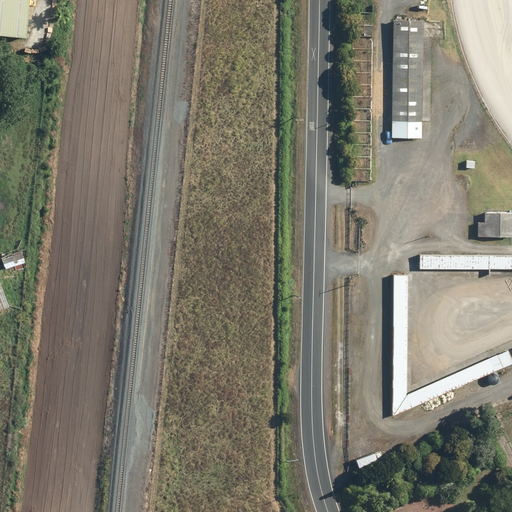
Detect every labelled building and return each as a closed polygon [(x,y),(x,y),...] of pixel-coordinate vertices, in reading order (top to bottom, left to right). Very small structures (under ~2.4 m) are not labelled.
[(0,0),(0,29),(31,33),(33,0),(0,0)] [(396,21),(393,138),(423,139),(426,21),(396,21)] [(373,26),(353,24),(353,36),(372,37),(373,26)] [(198,154),(189,154),(189,165),(198,165),(198,154)] [(511,213),(487,214),(487,224),(480,224),(480,236),(488,236),(488,238),(511,237),(511,213)] [(20,249),(1,255),(4,266),(23,260),(20,249)] [(415,270),(511,269),(511,255),(415,256),(415,270)] [(389,276),(388,417),(509,364),(503,351),(402,396),(403,276),(389,276)] [(0,309),(11,306),(0,277),(0,309)]
